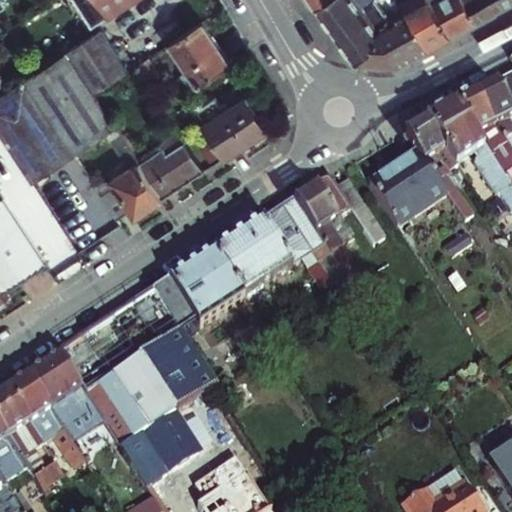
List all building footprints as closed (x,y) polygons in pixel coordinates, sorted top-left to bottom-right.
[(81,0),(97,24),(133,0),(81,0)] [(327,0),(320,5),(356,57),(381,40),(356,1),(356,0),(327,0)] [(398,62),(430,45),(411,11),(386,23),(373,0),(356,0),(356,1),(381,40),(356,57),(398,62)] [(430,45),(452,32),(435,0),(404,0),(411,11),(430,45)] [(476,19),(466,0),(435,0),(452,32),(476,19)] [(466,0),(476,19),(496,9),(491,0),(466,0)] [(491,0),(496,9),(511,0),(491,0)] [(206,18),(171,41),(187,67),(179,72),(190,89),(232,62),(206,18)] [(98,90),(131,68),(105,26),(71,49),(98,90)] [(79,153),(113,131),(121,126),(98,90),(71,49),(29,77),(79,153)] [(166,70),(154,52),(139,63),(151,80),(166,70)] [(0,96),(14,87),(0,66),(0,96)] [(14,87),(0,96),(0,124),(31,174),(36,182),(79,153),(29,77),(14,87)] [(511,81),(501,87),(511,104),(511,81)] [(511,104),(501,87),(480,98),(511,146),(511,104)] [(249,95),(207,122),(229,155),(270,128),(249,95)] [(511,146),(480,98),(459,108),(511,187),(511,146)] [(511,187),(459,108),(431,124),(461,169),(480,156),(485,163),(483,171),(506,206),(509,204),(511,208),(511,187)] [(183,130),(179,123),(173,127),(177,133),(183,130)] [(461,169),(431,124),(409,137),(423,158),(452,201),(465,220),(472,215),(448,179),(462,170),(461,169)] [(121,126),(113,131),(121,144),(129,139),(121,126)] [(129,139),(121,144),(135,165),(143,160),(138,152),(129,139)] [(208,168),(189,140),(172,151),(167,145),(150,157),(144,149),(138,152),(143,160),(166,195),(208,168)] [(423,158),(375,189),(404,233),(452,201),(423,158)] [(143,160),(135,165),(116,177),(120,183),(105,192),(122,217),(136,208),(140,213),(166,195),(143,160)] [(300,202),(330,248),(363,300),(376,291),(349,251),(352,249),(338,228),(348,222),(356,216),(342,193),(335,181),(300,202)] [(352,187),(342,193),(356,216),(379,250),(389,244),(352,187)] [(49,262),(6,196),(0,199),(0,275),(8,289),(49,262)] [(246,303),(306,263),(326,294),(336,287),(316,258),(330,248),(300,202),(216,257),(246,303)] [(362,242),(348,222),(338,228),(352,249),(362,242)] [(475,249),(469,240),(449,253),(455,262),(475,249)] [(191,338),(246,303),(216,257),(161,293),(187,333),(191,338)] [(0,305),(13,297),(8,289),(0,275),(0,305)] [(474,290),(465,276),(456,281),(466,295),(474,290)] [(496,327),(490,318),(480,325),(486,334),(496,327)] [(128,340),(142,362),(144,360),(156,353),(142,331),(128,340)] [(156,353),(144,360),(180,415),(222,387),(191,338),(187,333),(156,353)] [(88,398),(62,358),(31,377),(74,443),(104,422),(88,398)] [(142,362),(116,379),(151,433),(180,415),(144,360),(142,362)] [(82,455),(74,443),(31,377),(10,391),(33,427),(43,421),(69,462),(82,455)] [(88,398),(104,422),(123,451),(146,436),(151,433),(116,379),(88,398)] [(17,438),(33,427),(10,391),(0,397),(0,425),(30,472),(38,483),(49,500),(66,489),(54,471),(47,475),(23,439),(17,438)] [(151,433),(146,436),(171,474),(205,452),(180,415),(151,433)] [(0,471),(9,486),(30,472),(0,425),(0,471)] [(146,436),(123,451),(148,489),(171,474),(146,436)] [(511,449),(490,464),(511,497),(511,449)] [(271,511),(236,462),(194,488),(204,503),(198,508),(200,511),(271,511)] [(0,492),(9,486),(0,471),(0,492)] [(455,477),(405,510),(406,511),(480,511),(466,489),(464,490),(455,477)] [(46,511),(53,508),(49,500),(38,483),(22,494),(34,511),(46,511)] [(130,511),(158,511),(152,500),(130,511)]
